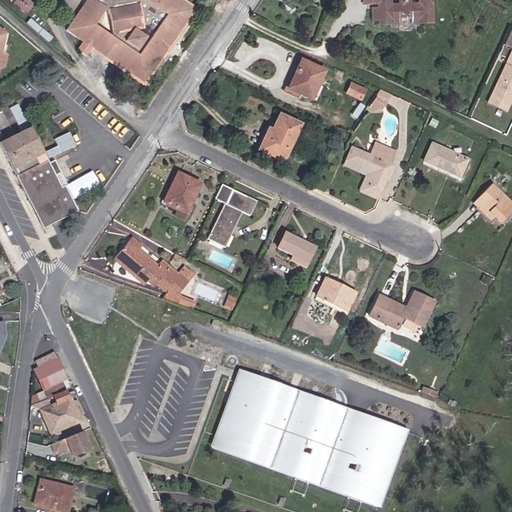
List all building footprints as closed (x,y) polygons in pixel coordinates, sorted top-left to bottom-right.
[(124,0),(79,0),(64,20),(76,30),(84,20),(77,13),(86,0),(97,0),(105,5),(107,2),(111,4),(124,0)] [(180,0),(124,0),(111,4),(109,10),(107,10),(105,16),(105,21),(108,23),(113,27),(110,32),(94,20),(105,5),(97,0),(86,0),(77,13),(84,20),(76,30),(123,65),(125,64),(128,65),(127,67),(140,76),(160,50),(154,46),(158,41),(156,37),(156,35),(158,34),(162,36),(166,29),(172,33),(185,15),(181,12),(186,4),(180,0)] [(181,12),(185,15),(193,5),(186,0),(180,0),(186,4),(181,12)] [(362,0),(363,7),(370,7),(370,12),(384,13),(384,8),(412,9),(413,14),(426,14),(425,0),(362,0)] [(154,46),(160,50),(172,33),(166,29),(162,36),(158,34),(156,35),(156,37),(158,41),(154,46)] [(511,43),(511,35),(504,31),(500,39),(511,44),(511,43)] [(511,89),(511,55),(510,54),(507,61),(502,59),(487,92),(507,101),(511,89)] [(284,90),(310,101),(323,69),(299,58),(284,90)] [(349,89),(361,95),(366,86),(353,79),(349,89)] [(507,101),(487,92),(484,98),(504,107),(507,101)] [(258,146),(282,156),(299,121),(279,112),(271,127),(268,126),(258,146)] [(1,141),(4,145),(34,131),(32,126),(1,141)] [(67,185),(62,187),(34,131),(4,145),(45,229),(80,212),(67,185)] [(53,138),(57,145),(44,150),(47,157),(76,145),(70,131),(53,138)] [(394,149),(396,143),(375,135),(372,141),(394,149)] [(461,168),(469,151),(434,135),(427,152),(461,168)] [(392,159),(390,158),(394,149),(372,141),(369,148),(351,141),(346,155),(374,166),(368,183),(380,187),(392,159)] [(368,183),(374,166),(346,155),(344,161),(366,171),(359,186),(377,194),(380,187),(368,183)] [(166,213),(175,216),(192,178),(169,168),(156,196),(170,202),(166,213)] [(502,215),(511,205),(511,195),(494,177),(482,188),(484,192),(481,195),(497,210),(502,215)] [(234,208),(242,211),(249,194),(238,189),(236,194),(224,189),(226,184),(215,178),(207,194),(217,198),(200,234),(218,242),(234,208)] [(236,194),(238,189),(226,184),(224,189),(236,194)] [(493,213),(497,210),(481,195),(484,192),(482,188),(475,196),(493,213)] [(273,245),(301,257),(308,239),(281,226),(273,245)] [(137,243),(127,234),(109,252),(141,277),(147,271),(154,277),(165,287),(157,295),(188,306),(190,298),(171,290),(188,272),(180,266),(174,272),(159,259),(157,261),(152,256),(148,261),(133,247),(137,243)] [(141,277),(109,252),(104,257),(136,283),(141,277)] [(147,271),(141,277),(148,284),(154,277),(147,271)] [(311,291),(342,305),(349,287),(319,273),(311,291)] [(397,312),(409,317),(421,292),(410,287),(402,302),(375,289),(365,309),(391,323),(397,312)] [(221,303),(230,307),(235,295),(226,291),(221,303)] [(409,317),(418,322),(430,297),(421,292),(409,317)] [(53,353),(32,361),(34,366),(30,368),(40,390),(46,388),(53,406),(40,412),(50,434),(79,421),(61,381),(64,379),(53,353)] [(209,450),(381,502),(405,423),(234,371),(209,450)] [(92,451),(83,432),(48,447),(52,456),(65,450),(70,461),(92,451)] [(26,498),(60,507),(65,484),(32,476),(26,498)] [(87,493),(95,497),(100,488),(92,484),(87,493)]
